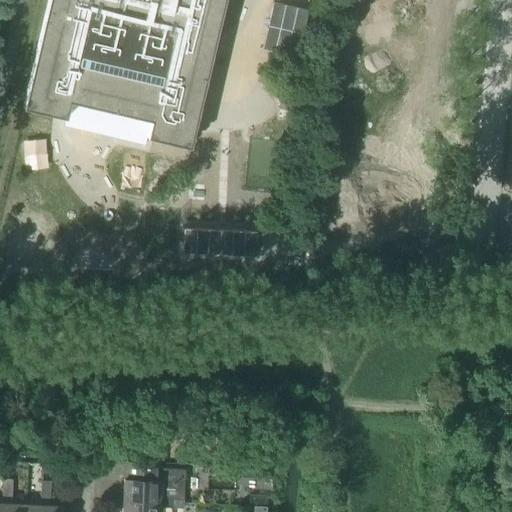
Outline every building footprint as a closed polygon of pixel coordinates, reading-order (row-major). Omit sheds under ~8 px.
[(39,41),(24,108),(53,115),(65,118),(69,100),(149,119),(145,137),(188,147),(201,96),(213,41),(222,0),(48,0),(45,15),(39,41)] [(308,10),(272,3),(262,49),(297,57),(308,10)] [(254,255),(255,231),(182,228),(181,252),(254,255)] [(124,461),(122,502),(158,503),(158,508),(170,509),(170,499),(178,499),(179,469),(159,468),(159,462),(124,461)] [(256,477),(267,477),(268,467),(257,466),(257,467),(256,477)] [(2,492),(11,492),(12,480),(2,479),(2,492)] [(40,493),(49,494),(50,482),(41,481),(40,493)] [(0,511),(5,511),(6,504),(11,505),(11,492),(2,492),(1,504),(0,504),(0,511)] [(24,511),(44,511),(45,506),(49,507),(49,494),(40,493),(39,506),(25,505),(24,511)] [(183,499),(178,499),(170,499),(170,509),(182,509),(183,499)] [(122,502),(121,511),(169,511),(170,509),(158,508),(158,503),(122,502)]
